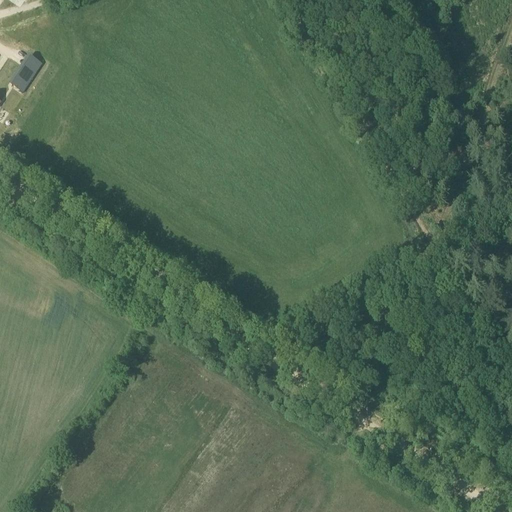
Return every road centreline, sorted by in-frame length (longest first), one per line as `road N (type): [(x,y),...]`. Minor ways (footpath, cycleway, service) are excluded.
road 1 (track): [(0,180),(263,355)]
road 2 (track): [(263,355),(501,511)]
